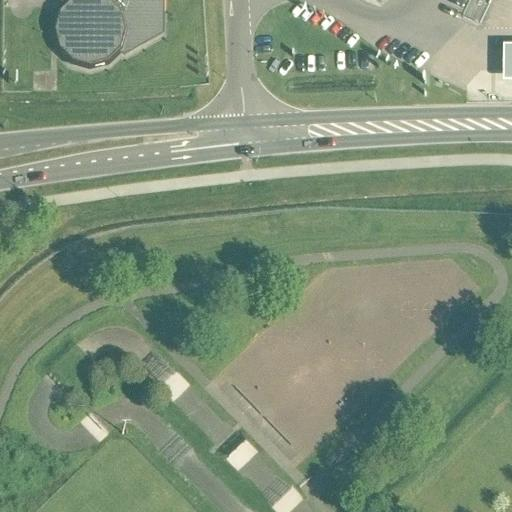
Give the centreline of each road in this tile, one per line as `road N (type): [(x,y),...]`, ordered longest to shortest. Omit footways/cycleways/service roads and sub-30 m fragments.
road 1 (secondary): [(511,114),(243,123)]
road 2 (secondary): [(244,153),(511,137)]
road 3 (secondary): [(0,184),(244,153)]
road 4 (secondary): [(243,123),(0,145)]
road 5 (unclassified): [(243,123),(235,0)]
